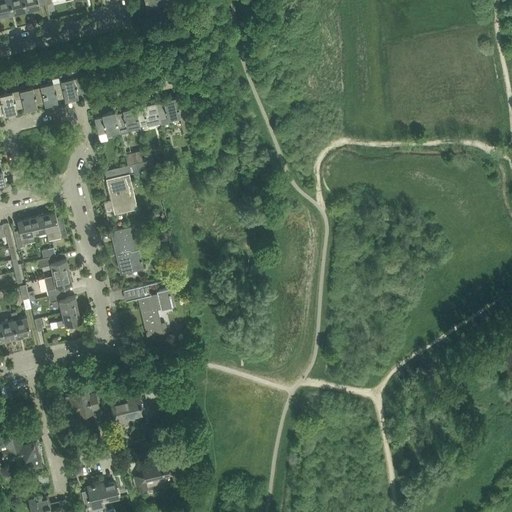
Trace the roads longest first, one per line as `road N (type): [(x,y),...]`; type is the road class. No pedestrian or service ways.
road 1 (residential): [(29,362),(100,344),(107,332),(69,184)]
road 2 (residential): [(111,454),(67,469),(55,464),(29,362)]
road 3 (residential): [(23,198),(13,127),(84,109)]
road 4 (residential): [(0,44),(105,19),(116,0)]
